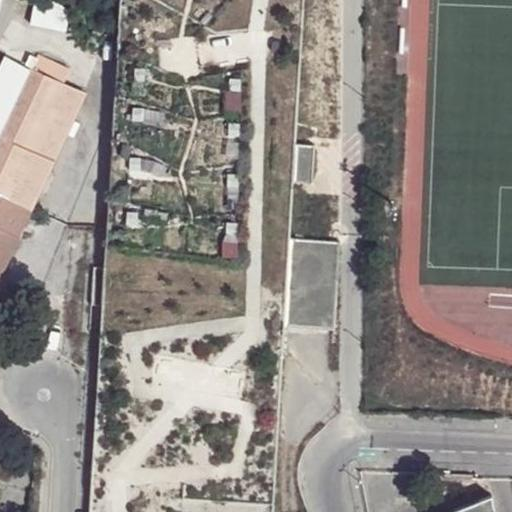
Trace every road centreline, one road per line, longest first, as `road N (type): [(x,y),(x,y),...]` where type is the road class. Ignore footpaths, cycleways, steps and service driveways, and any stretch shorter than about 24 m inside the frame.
road 1 (motorway): [(227,511),(259,0)]
road 2 (motorway): [(157,0),(129,511)]
road 3 (residential): [(511,449),(348,445),(325,468),(333,511)]
road 4 (unclassified): [(63,511),(67,443),(43,395)]
